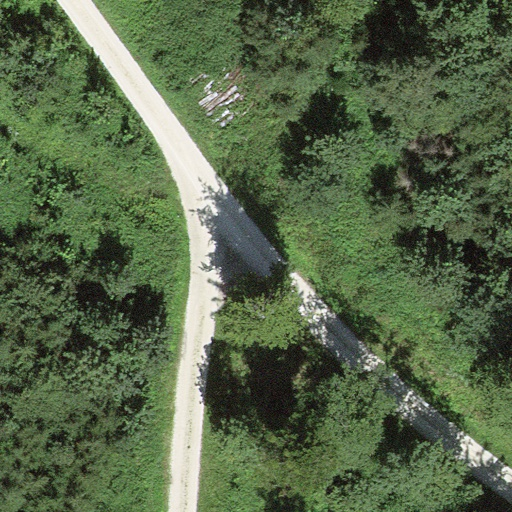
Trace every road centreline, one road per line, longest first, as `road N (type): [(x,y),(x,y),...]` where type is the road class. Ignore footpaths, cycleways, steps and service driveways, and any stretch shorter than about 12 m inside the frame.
road 1 (track): [(511,476),(417,406),(275,268),(205,220),(123,82),(61,0)]
road 2 (track): [(205,220),(173,511)]
